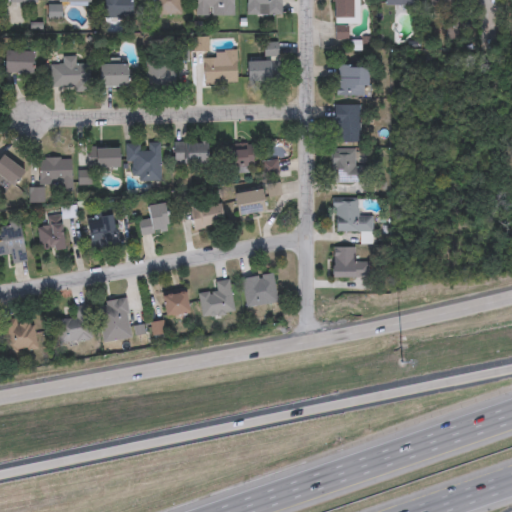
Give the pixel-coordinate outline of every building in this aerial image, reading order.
[(130,0),(130,19),(101,19),(101,0),(130,0)] [(180,0),(180,15),(149,15),(149,0),(180,0)] [(194,16),(194,0),(232,0),(232,16),(194,16)] [(244,15),(244,0),(279,0),(279,15),(244,15)] [(354,0),(354,25),(330,25),(330,0),(354,0)] [(457,0),(457,9),(424,9),(424,0),(457,0)] [(275,57),(263,57),(263,44),(275,44),(275,57)] [(201,59),(222,59),(222,51),(234,50),(234,83),(201,83),(201,59)] [(170,89),(145,89),(145,51),(170,51),(170,89)] [(0,52),(29,52),(29,73),(0,73),(0,52)] [(49,64),(61,64),(61,60),(87,60),(87,87),(49,87),(49,64)] [(243,62),(273,62),(273,82),(243,82),(243,62)] [(124,64),(124,87),(96,87),(96,64),(124,64)] [(364,97),(333,97),(333,66),(364,66),(364,97)] [(358,106),(358,143),(332,143),(332,106),(358,106)] [(158,180),(126,180),(126,143),(142,143),(142,142),(158,142),(158,180)] [(204,143),(204,165),(170,165),(170,143),(204,143)] [(86,171),(86,148),(117,149),(117,168),(91,168),(90,186),(76,186),(76,170),(86,171)] [(249,168),(221,168),(221,149),(249,149),(249,168)] [(353,149),(353,166),(366,166),(366,183),(329,183),(329,149),(353,149)] [(8,187),(0,180),(0,155),(21,172),(8,187)] [(37,158),(69,158),(69,185),(37,185),(37,158)] [(260,161),(275,160),(277,177),(262,178),(260,161)] [(265,184),(277,184),(278,196),(266,197),(265,184)] [(233,215),(231,194),(259,191),(261,212),(233,215)] [(332,233),(332,201),(356,201),(356,217),(369,217),(370,244),(359,244),(359,232),(332,233)] [(145,219),(144,203),(162,202),(165,232),(137,234),(136,220),(145,219)] [(188,210),(217,204),(221,224),(191,230),(188,210)] [(87,251),(83,219),(110,216),(114,248),(87,251)] [(0,224),(21,224),(21,262),(8,262),(8,254),(0,254),(0,224)] [(60,252),(37,252),(37,225),(60,225),(60,252)] [(353,248),(353,263),(367,263),(367,279),(330,279),(330,248),(353,248)] [(275,301),(244,306),(240,277),(271,273),(275,301)] [(196,294),(214,291),(213,281),(227,279),(232,311),(200,316),(196,294)] [(161,316),(158,294),(183,290),(186,312),(161,316)] [(96,302),(125,299),(128,338),(100,341),(96,302)] [(85,304),(92,338),(59,344),(55,321),(73,317),(71,307),(85,304)] [(6,353),(0,324),(29,318),(35,347),(6,353)]
